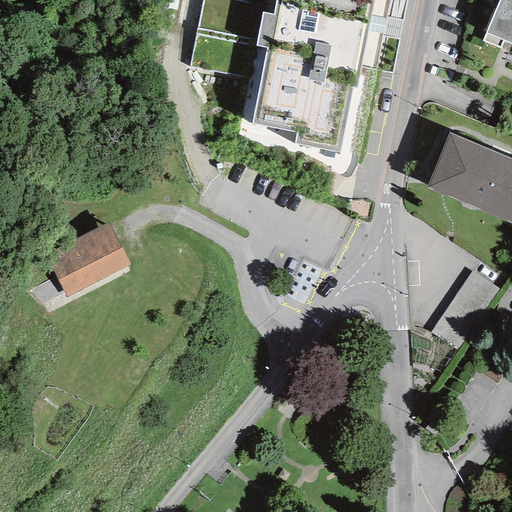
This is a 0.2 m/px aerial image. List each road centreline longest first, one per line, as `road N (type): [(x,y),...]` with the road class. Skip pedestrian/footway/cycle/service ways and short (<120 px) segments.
road 1 (residential): [(387,248),(311,324),(162,511)]
road 2 (residential): [(425,0),(391,173),(387,248)]
road 3 (residential): [(387,248),(402,493)]
